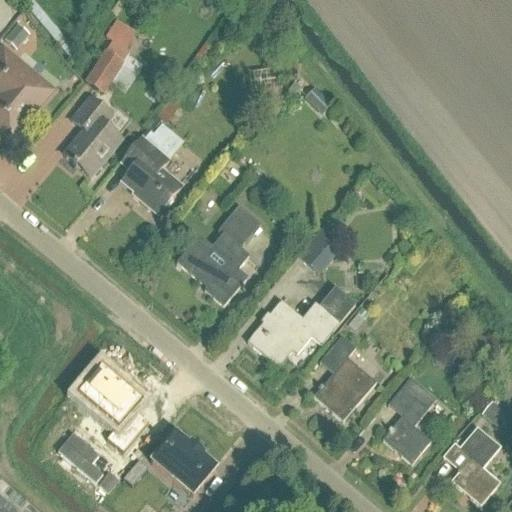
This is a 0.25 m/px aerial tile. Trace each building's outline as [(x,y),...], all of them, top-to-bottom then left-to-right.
[(135,40),(115,27),(104,44),(124,57),(135,40)] [(27,39),(17,30),(5,45),(16,53),(27,39)] [(50,95),(2,55),(0,58),(0,136),(9,144),(50,95)] [(18,63),(52,92),(58,85),(24,56),(18,63)] [(101,101),(122,69),(102,56),(81,89),(101,101)] [(253,98),(271,95),(268,75),(251,77),(253,98)] [(319,121),(330,110),(314,93),(303,104),(319,121)] [(90,183),(120,147),(103,132),(111,123),(89,105),(71,127),(85,139),(65,163),(73,169),(72,171),(75,174),(76,172),(90,183)] [(165,167),(141,147),(143,145),(142,144),(123,167),(133,176),(123,188),(141,203),(140,205),(158,219),(180,193),(160,176),(168,166),(167,165),(165,167)] [(239,254),(251,239),(230,222),(217,238),(222,241),(211,254),(198,243),(176,269),(200,289),(205,283),(211,288),(204,296),(223,313),(248,283),(238,276),(249,263),(239,254)] [(317,280),(340,253),(318,235),(295,262),(317,280)] [(320,351),(354,310),(334,294),(318,313),(314,310),(302,325),(281,308),(247,348),(278,373),(291,356),(296,360),(310,343),(320,351)] [(333,381),(346,365),(354,355),(341,343),(318,369),(333,381)] [(346,365),(333,381),(322,394),(320,392),(319,394),(320,396),(313,403),(342,428),(362,405),(375,389),(358,375),(346,365)] [(116,435),(106,447),(122,461),(148,430),(133,417),(140,408),(125,395),(116,387),(100,374),(77,401),(116,435)] [(427,418),(436,408),(411,386),(388,411),(401,423),(390,436),(389,435),(387,437),(388,438),(382,446),(411,471),(430,448),(413,434),(427,417),(427,418)] [(497,434),(507,421),(490,407),(480,419),(497,434)] [(484,449),(496,459),(500,454),(489,444),(492,440),(481,431),(458,456),(470,465),(484,449)] [(215,476),(216,475),(215,474),(202,463),(203,462),(202,461),(191,452),(190,451),(189,452),(176,441),(174,440),(173,441),(173,442),(151,468),(150,469),(151,471),(151,470),(190,503),(192,504),(193,503),(215,476)] [(482,475),(496,459),(484,449),(470,465),(460,478),(458,476),(457,478),(458,480),(451,488),(479,511),(480,511),(499,490),(482,475)] [(140,485),(131,477),(123,486),(132,494),(140,485)] [(116,491),(105,481),(97,490),(108,500),(116,491)]
